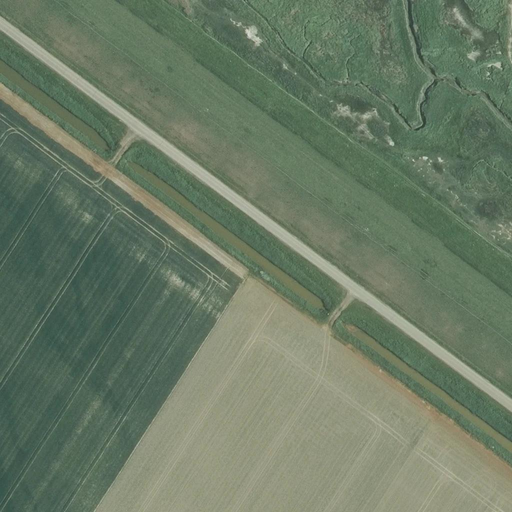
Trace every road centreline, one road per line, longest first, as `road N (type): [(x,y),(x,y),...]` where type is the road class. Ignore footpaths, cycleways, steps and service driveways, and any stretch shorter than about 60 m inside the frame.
road 1 (unclassified): [(511,405),(0,22)]
road 2 (track): [(511,322),(81,0)]
